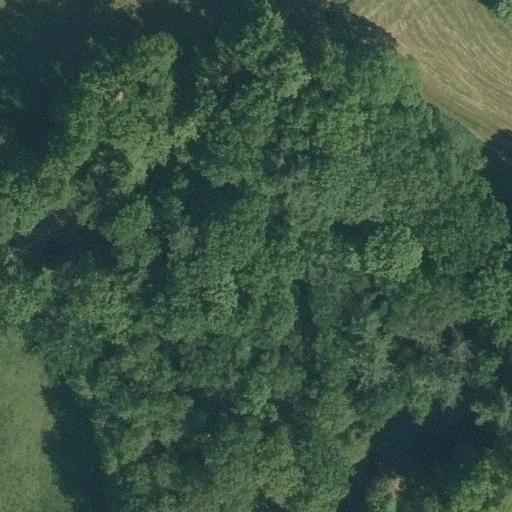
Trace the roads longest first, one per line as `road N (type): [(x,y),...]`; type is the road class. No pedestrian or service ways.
road 1 (unclassified): [(0,270),(314,0)]
road 2 (track): [(511,311),(344,125),(331,49),(303,9)]
